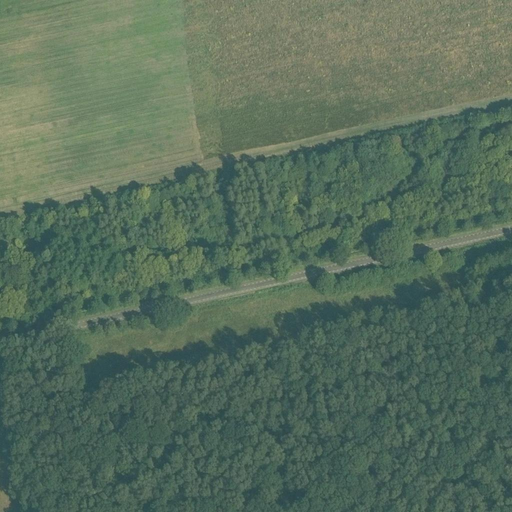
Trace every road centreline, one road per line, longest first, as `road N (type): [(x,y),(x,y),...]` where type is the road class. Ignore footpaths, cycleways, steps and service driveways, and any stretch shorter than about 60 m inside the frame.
road 1 (unclassified): [(0,343),(511,229)]
road 2 (track): [(139,511),(56,330)]
